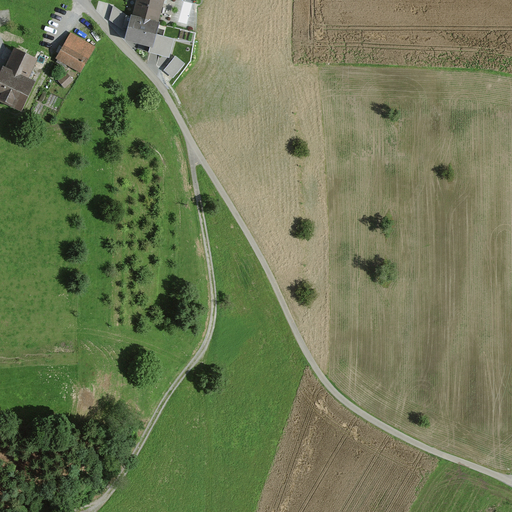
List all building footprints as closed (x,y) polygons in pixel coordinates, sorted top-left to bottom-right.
[(136,0),(132,16),(156,22),(161,0),(136,0)] [(117,24),(127,27),(130,18),(120,15),(117,24)] [(158,23),(156,22),(132,16),(130,16),(130,18),(127,27),(123,43),(151,50),(158,23)] [(71,34),(56,61),(80,75),(95,48),(71,34)] [(3,70),(0,75),(0,104),(21,114),(33,86),(26,83),(35,62),(14,53),(6,71),(3,70)] [(169,55),(162,66),(173,73),(180,62),(169,55)] [(66,74),(57,82),(64,89),(73,81),(66,74)]
